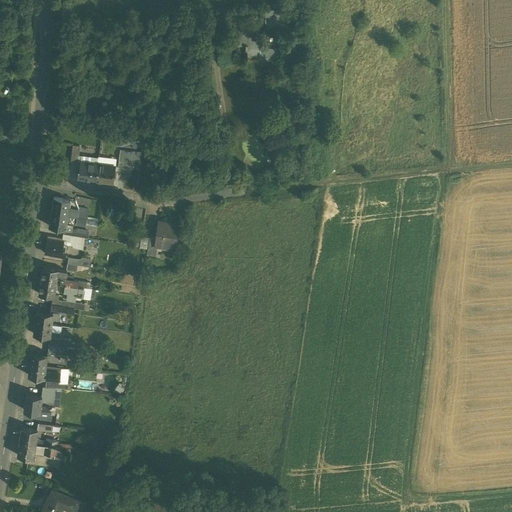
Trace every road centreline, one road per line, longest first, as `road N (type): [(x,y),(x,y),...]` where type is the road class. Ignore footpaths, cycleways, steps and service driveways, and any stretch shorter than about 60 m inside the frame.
road 1 (track): [(447,173),(405,508),(511,497)]
road 2 (residential): [(244,193),(150,199),(37,182)]
road 3 (track): [(451,173),(244,193)]
road 4 (secondary): [(37,182),(15,375)]
road 5 (secondary): [(44,0),(37,182)]
road 6 (track): [(448,0),(451,173)]
